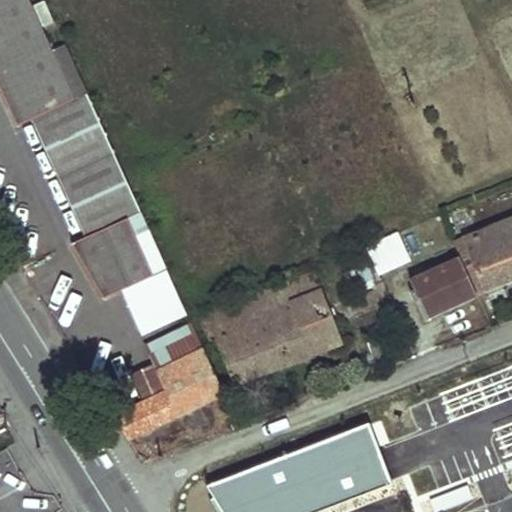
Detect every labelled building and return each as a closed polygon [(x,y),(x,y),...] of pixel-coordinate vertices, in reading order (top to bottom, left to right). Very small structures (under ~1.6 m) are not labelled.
[(52,52),(27,0),(0,0),(0,88),(17,126),(31,120),(85,238),(72,244),(103,299),(122,291),(167,270),(65,46),(52,52)] [(449,209),(454,227),(510,213),(505,195),(449,209)] [(464,260),(478,294),(511,279),(511,221),(457,244),(464,260)] [(369,247),(380,275),(412,261),(400,234),(369,247)] [(413,280),(428,316),(479,296),(478,294),(464,260),(413,280)] [(186,312),(167,270),(122,291),(140,333),(186,312)] [(286,288),(313,356),(343,343),(316,276),(286,288)] [(235,389),(313,356),(286,288),(201,325),(212,347),(217,344),(235,389)] [(396,314),(386,290),(382,291),(373,295),(382,319),(396,314)] [(355,299),(365,325),(382,319),(373,295),(372,292),(355,299)] [(157,374),(203,352),(192,329),(147,350),(157,374)] [(380,350),(359,358),(366,377),(387,369),(380,350)] [(114,419),(129,441),(224,397),(203,352),(157,374),(156,374),(165,395),(164,396),(144,405),(114,419)] [(164,396),(151,367),(131,376),(144,405),(164,396)] [(345,498),(377,500),(378,472),(346,471),(345,498)]
